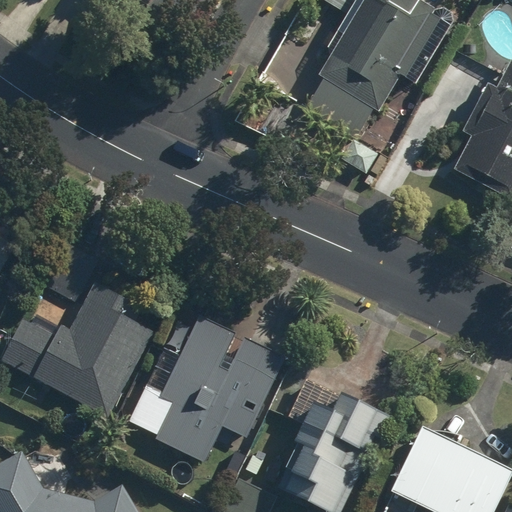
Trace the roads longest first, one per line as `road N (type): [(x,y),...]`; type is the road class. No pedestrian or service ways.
road 1 (residential): [(511,323),(154,168)]
road 2 (residential): [(154,168),(251,0)]
road 3 (residential): [(154,168),(0,78)]
